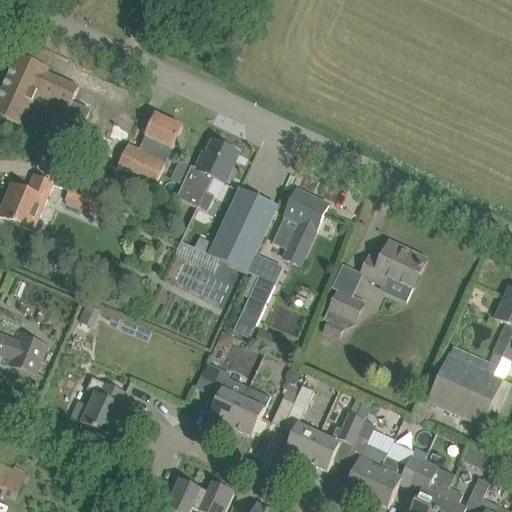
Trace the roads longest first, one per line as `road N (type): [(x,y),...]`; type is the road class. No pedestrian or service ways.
road 1 (residential): [(511,238),(11,0)]
road 2 (residential): [(330,511),(162,433),(142,478)]
